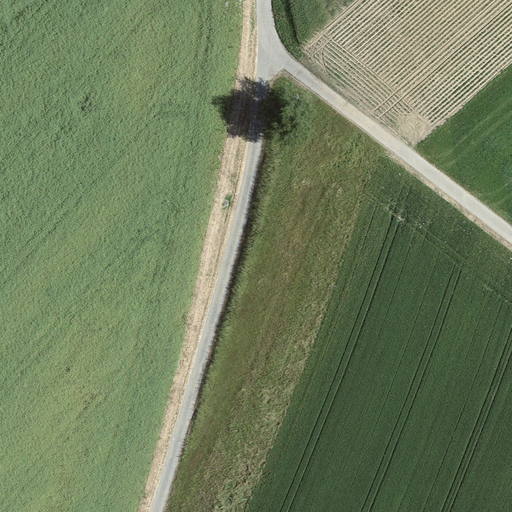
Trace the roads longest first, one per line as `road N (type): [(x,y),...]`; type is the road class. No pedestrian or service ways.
road 1 (track): [(157,511),(241,222),(263,0)]
road 2 (track): [(264,50),(511,239)]
